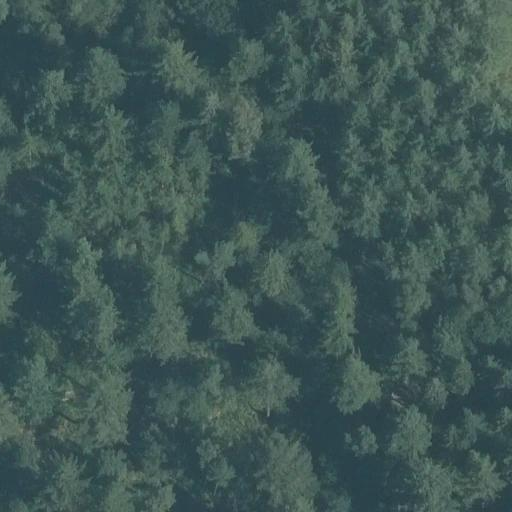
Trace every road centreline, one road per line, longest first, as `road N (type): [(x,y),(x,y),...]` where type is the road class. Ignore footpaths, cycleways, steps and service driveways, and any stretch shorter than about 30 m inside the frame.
road 1 (track): [(0,404),(368,334)]
road 2 (track): [(226,0),(368,334)]
road 3 (track): [(368,334),(446,511)]
road 4 (track): [(511,340),(368,334)]
